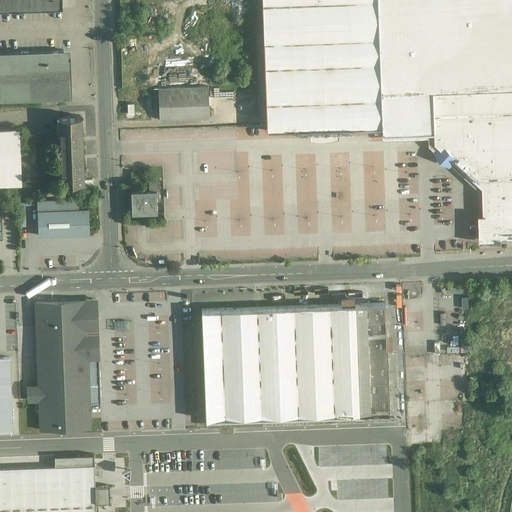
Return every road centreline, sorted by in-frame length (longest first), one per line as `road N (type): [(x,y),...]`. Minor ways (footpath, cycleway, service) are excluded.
road 1 (residential): [(511,266),(111,281)]
road 2 (residential): [(111,281),(101,0)]
road 3 (unknown): [(423,140),(454,179),(458,221),(457,229),(425,238)]
road 4 (residential): [(123,444),(0,448)]
